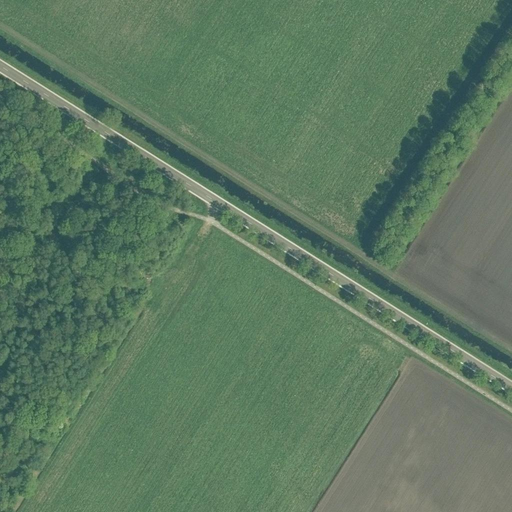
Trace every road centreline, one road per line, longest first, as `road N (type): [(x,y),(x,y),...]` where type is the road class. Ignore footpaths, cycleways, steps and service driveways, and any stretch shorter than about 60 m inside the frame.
road 1 (tertiary): [(0,66),(511,388)]
road 2 (track): [(120,142),(104,169),(61,207),(45,250),(0,276)]
